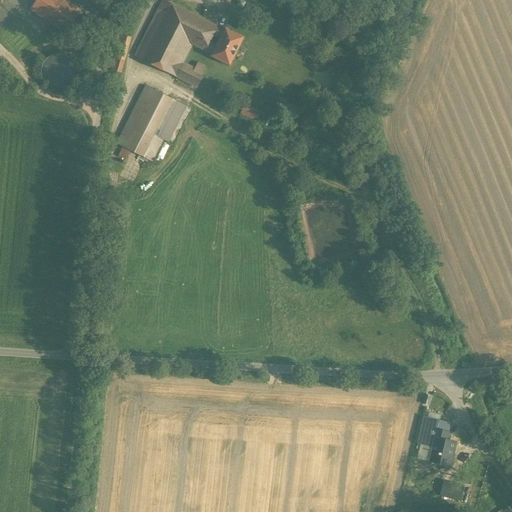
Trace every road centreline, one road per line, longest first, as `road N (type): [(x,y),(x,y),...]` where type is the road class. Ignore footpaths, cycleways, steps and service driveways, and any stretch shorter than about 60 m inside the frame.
road 1 (track): [(155,0),(128,69),(375,207),(428,323),(432,374)]
road 2 (unclassified): [(447,373),(0,352)]
road 3 (track): [(66,511),(83,356)]
road 4 (unclassified): [(447,373),(459,406),(511,486)]
road 5 (track): [(0,49),(43,95),(83,104),(96,124)]
